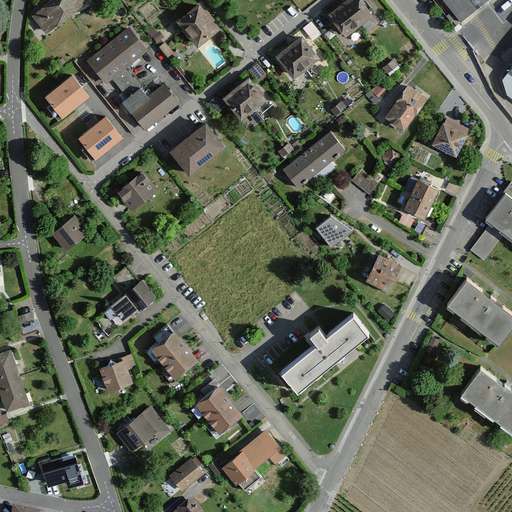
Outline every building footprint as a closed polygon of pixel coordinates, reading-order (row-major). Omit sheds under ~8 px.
[(54,0),(33,16),(45,32),(87,0),(54,0)] [(345,0),(327,15),(346,39),(374,16),(362,0),(345,0)] [(439,0),(462,28),(496,0),(439,0)] [(199,6),(178,22),(196,46),(217,30),(199,6)] [(128,29),(88,61),(105,82),(145,51),(128,29)] [(303,37),(275,58),(294,81),(321,60),(303,37)] [(511,71),(502,84),(511,91),(511,71)] [(74,78),(48,98),(63,117),(88,97),(74,78)] [(249,79),(223,101),(241,123),(267,101),(249,79)] [(376,102),(388,89),(380,81),(368,94),(376,102)] [(177,104),(163,86),(147,98),(141,91),(124,104),(144,130),(177,104)] [(409,86),(386,119),(406,133),(428,100),(409,86)] [(105,119),(80,139),(96,159),(121,138),(105,119)] [(225,149),(206,124),(171,153),(190,178),(225,149)] [(444,124),(433,147),(456,159),(468,136),(444,124)] [(284,170),(299,190),(347,153),(332,133),(284,170)] [(389,161),(398,153),(393,148),(384,156),(389,161)] [(353,179),(371,193),(380,181),(362,167),(353,179)] [(144,173),(117,193),(131,211),(157,191),(144,173)] [(406,209),(426,218),(438,190),(419,181),(406,209)] [(486,223),(511,243),(511,197),(508,195),(486,223)] [(74,217),(54,233),(66,249),(87,233),(74,217)] [(330,218),(315,229),(330,247),(352,233),(330,218)] [(490,228),(474,250),(486,259),(502,237),(490,228)] [(367,283),(389,293),(402,267),(380,256),(367,283)] [(127,294),(96,319),(112,338),(157,301),(128,266),(113,277),(127,294)] [(499,345),(511,328),(511,315),(467,281),(447,306),(499,345)] [(316,348),(281,375),(297,396),(370,339),(354,318),(326,340),(319,331),(309,339),(316,348)] [(163,328),(156,337),(161,341),(168,332),(163,328)] [(174,332),(151,350),(175,381),(199,362),(174,332)] [(11,351),(0,354),(0,390),(7,411),(29,403),(11,351)] [(108,366),(99,369),(108,393),(121,389),(134,384),(128,370),(136,366),(131,354),(122,358),(111,360),(108,366)] [(511,392),(482,370),(461,399),(511,437),(511,392)] [(218,387),(195,406),(220,435),(243,416),(218,387)] [(154,408),(118,433),(132,454),(157,436),(160,440),(171,432),(154,408)] [(239,451),(221,468),(236,486),(282,450),(266,429),(239,451)] [(63,457),(42,462),(47,483),(69,477),(63,457)] [(195,458),(171,474),(182,489),(205,474),(195,458)] [(204,511),(195,500),(178,511),(204,511)] [(13,503),(10,511),(42,511),(43,509),(13,503)]
